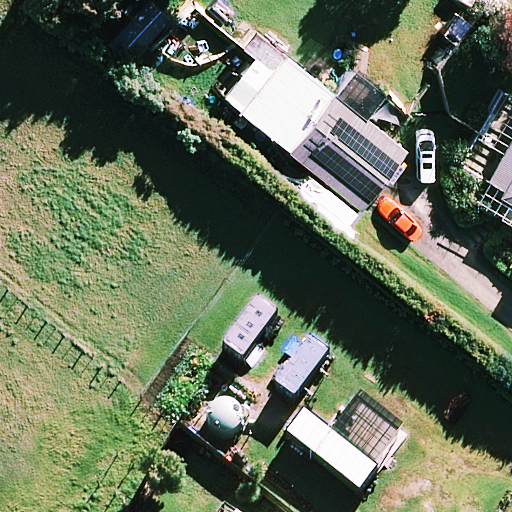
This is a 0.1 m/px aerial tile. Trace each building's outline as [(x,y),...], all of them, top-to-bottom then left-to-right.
[(98,0),(72,0),(84,13),(98,0)] [(171,19),(153,0),(145,0),(104,37),(125,61),(171,19)] [(368,122),(389,96),(353,66),(344,76),(316,53),(303,69),(279,48),(233,103),(307,165),(288,187),(337,228),(402,150),(368,122)] [(480,140),(462,172),(483,184),(473,202),(511,224),(511,126),(498,150),(480,140)] [(246,423),(216,399),(190,432),(220,455),(246,423)] [(152,472),(117,452),(99,484),(134,504),(152,472)]
